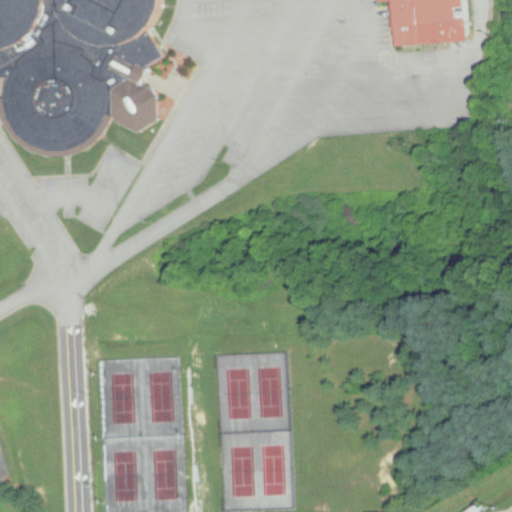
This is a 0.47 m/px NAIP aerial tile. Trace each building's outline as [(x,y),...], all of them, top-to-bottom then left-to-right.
[(0,0),(48,0),(49,2),(45,19),(36,34),(22,45),(6,51),(0,51),(0,0)] [(64,0),(66,9),(74,25),(87,37),(103,44),(96,61),(82,51),(64,46),(46,47),(29,54),(16,66),(6,51),(22,45),(36,34),(45,19),(49,2),(48,0),(64,0)] [(168,0),(168,5),(161,21),(150,35),(139,41),(127,45),(115,46),(103,44),(87,37),(74,25),(66,9),(64,0),(168,0)] [(473,0),(477,43),(403,49),(399,4),(389,5),(388,0),(473,0)] [(0,80),(9,79),(16,66),(6,51),(0,51),(0,80)]
